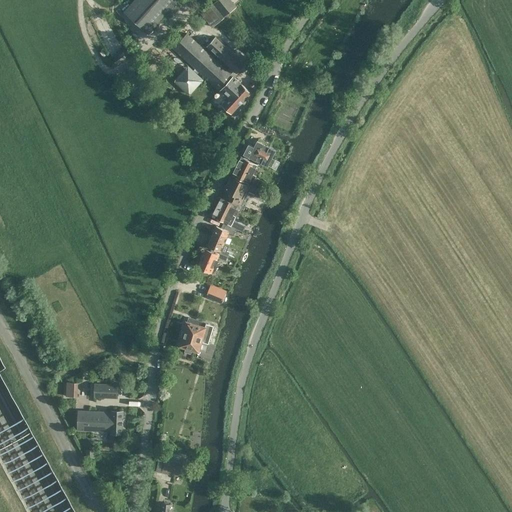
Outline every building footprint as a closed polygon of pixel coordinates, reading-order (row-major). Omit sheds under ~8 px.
[(148,33),(179,0),(134,0),(124,11),(148,33)] [(224,16),(233,9),(226,0),(217,0),(201,13),(213,27),(225,17),(224,16)] [(237,73),(245,65),(215,37),(207,46),(228,66),(227,67),(230,70),(228,72),(187,33),(173,48),(228,99),(222,105),(231,113),(250,92),(231,74),(234,71),(237,73)] [(191,94),(205,78),(188,64),(174,80),(191,94)] [(258,161),(266,145),(257,140),(253,149),(249,147),(245,154),(249,156),(258,161)] [(266,145),(258,161),(267,166),(268,165),(271,167),(275,160),(271,158),(275,150),(266,145)] [(236,165),(256,175),(259,170),(255,168),(257,164),(241,156),(236,165)] [(256,175),(236,165),(232,175),(248,183),(250,179),(254,180),(256,175)] [(255,194),(258,189),(249,184),(247,184),(231,176),(227,185),(226,185),(224,190),(228,191),(225,197),(238,203),(239,204),(241,205),(249,191),(255,194)] [(217,206),(237,215),(239,210),(235,209),(237,204),(221,197),(217,206)] [(237,215),(217,206),(212,215),(228,223),(228,225),(237,229),(241,231),(243,226),(234,221),(237,215)] [(219,241),(225,243),(229,235),(228,235),(229,232),(234,235),(237,229),(228,225),(226,224),(224,229),(217,226),(215,230),(214,229),(211,236),(220,239),(219,241)] [(220,239),(211,236),(207,245),(220,251),(220,253),(228,256),(229,252),(223,249),(225,243),(219,241),(220,239)] [(228,256),(220,253),(212,250),(212,252),(206,249),(198,266),(212,272),(218,258),(226,261),(228,256)] [(222,303),(226,294),(211,288),(207,297),(222,303)] [(209,345),(215,325),(189,318),(188,322),(187,322),(185,330),(183,332),(182,335),(183,337),(181,345),(186,347),(185,351),(191,353),(192,349),(199,351),(201,342),(209,344),(208,345),(209,345)] [(66,396),(76,396),(77,383),(67,382),(66,396)] [(95,384),(95,397),(117,398),(118,385),(95,384)] [(123,411),(112,411),(112,412),(78,411),(78,430),(111,431),(111,433),(122,433),(123,411)] [(186,461),(166,457),(163,473),(182,477),(186,461)] [(246,510),(253,511),(256,511),(260,498),(249,496),(246,510)] [(169,511),(171,504),(163,503),(162,511),(169,511)]
